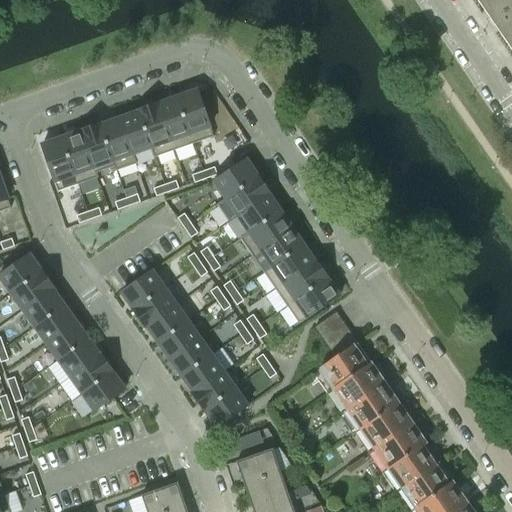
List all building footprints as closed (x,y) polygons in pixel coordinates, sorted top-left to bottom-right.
[(511,0),(476,0),(507,44),(511,40),(511,0)] [(197,91),(177,98),(193,144),(213,137),(197,91)] [(177,98),(157,105),(173,151),(193,144),(177,98)] [(157,105),(138,111),(154,157),(173,151),(157,105)] [(119,118),(135,164),(136,164),(133,155),(150,149),(153,158),(154,157),(138,111),(136,112),(119,118)] [(102,124),(100,125),(116,171),(135,164),(119,118),(118,118),(102,124)] [(100,125),(80,132),(96,178),(97,177),(96,173),(113,167),(115,171),(116,171),(100,125)] [(80,132),(61,138),(77,184),(96,178),(80,132)] [(61,138),(41,146),(57,191),(77,184),(61,138)] [(235,167),(213,182),(224,199),(216,204),(217,205),(257,178),(245,160),(235,167)] [(214,167),(202,171),(205,179),(216,175),(214,167)] [(202,171),(191,175),(194,183),(205,179),(202,171)] [(257,178),(217,205),(228,222),(269,195),(257,178)] [(0,179),(0,211),(10,208),(0,179)] [(175,181),(164,185),(167,193),(178,189),(175,181)] [(164,185),(153,189),(155,197),(162,194),(167,193),(164,185)] [(137,194),(125,198),(128,206),(139,202),(137,194)] [(228,222),(227,223),(238,240),(240,239),(280,211),(269,195),(228,222)] [(125,198),(114,202),(117,210),(128,206),(125,198)] [(98,208),(87,212),(90,220),(101,216),(98,208)] [(280,211),(240,239),(251,256),(292,228),(280,211)] [(87,212),(76,216),(78,224),(90,220),(87,212)] [(183,214),(177,218),(183,228),(190,224),(183,214)] [(190,224),(183,228),(190,238),(197,233),(190,224)] [(292,228),(251,256),(263,273),(303,245),(292,228)] [(11,239),(0,242),(0,244),(2,250),(14,246),(11,239)] [(303,245),(263,273),(275,289),(315,262),(303,245)] [(206,247),(199,252),(206,262),(213,257),(206,247)] [(193,253),(186,258),(193,268),(200,263),(193,253)] [(28,255),(0,275),(0,280),(10,294),(41,272),(28,255)] [(213,257),(206,262),(213,272),(220,267),(213,257)] [(275,289),(265,296),(277,313),(286,306),(326,279),(315,262),(275,289)] [(200,263),(193,268),(200,277),(207,273),(200,263)] [(152,271),(121,293),(133,310),(164,288),(152,271)] [(41,272),(10,294),(22,311),(52,289),(41,272)] [(326,279),(286,306),(298,324),(338,296),(326,279)] [(229,281),(222,286),(229,296),(236,291),(229,281)] [(216,287),(209,291),(216,301),(223,297),(216,287)] [(164,288),(133,310),(145,327),(176,305),(164,288)] [(52,289),(22,311),(34,327),(64,306),(52,289)] [(236,291),(229,296),(236,305),(243,301),(236,291)] [(223,297),(216,301),(223,311),(230,306),(223,297)] [(176,305),(145,327),(157,343),(188,322),(176,305)] [(64,306),(34,327),(45,344),(76,322),(64,306)] [(314,328),(320,336),(342,322),(335,313),(314,328)] [(252,315),(245,319),(252,329),(259,325),(252,315)] [(239,321),(232,325),(239,335),(246,330),(239,321)] [(76,322),(45,344),(57,361),(88,339),(76,322)] [(188,322),(157,343),(169,360),(199,338),(188,322)] [(342,322),(320,336),(327,347),(349,332),(342,322)] [(259,325),(252,329),(259,339),(266,334),(259,325)] [(246,330),(239,335),(246,345),(253,340),(246,330)] [(349,332),(327,347),(335,358),(357,343),(349,332)] [(199,338),(169,360),(181,377),(211,355),(199,338)] [(88,339),(57,361),(69,377),(100,356),(88,339)] [(357,343),(335,358),(319,370),(332,389),(370,363),(357,343)] [(211,355),(181,377),(192,393),(223,372),(233,365),(221,348),(211,355)] [(262,354),(255,359),(262,369),(269,364),(262,354)] [(69,377),(61,383),(73,400),(81,394),(111,372),(100,356),(69,377)] [(370,363),(332,389),(346,409),(384,383),(370,363)] [(269,364),(262,369),(269,379),(276,374),(269,364)] [(111,372),(81,394),(93,411),(124,390),(111,372)] [(223,372),(192,393),(204,410),(235,388),(223,372)] [(14,377),(6,380),(10,391),(18,389),(14,377)] [(384,383),(346,409),(360,429),(398,403),(384,383)] [(235,388),(204,410),(216,427),(247,406),(235,388)] [(18,389),(10,391),(14,403),(22,400),(18,389)] [(5,395),(0,396),(0,404),(2,409),(9,407),(5,395)] [(398,403),(360,429),(373,449),(411,423),(398,403)] [(9,407),(2,409),(6,421),(13,418),(9,407)] [(282,407),(272,415),(277,423),(288,416),(282,407)] [(28,417),(20,420),(24,431),(32,429),(28,417)] [(411,423),(373,449),(387,468),(425,442),(411,423)] [(32,429),(24,431),(28,443),(36,440),(32,429)] [(237,447),(263,442),(261,431),(235,436),(237,447)] [(19,434),(11,436),(15,448),(23,445),(19,434)] [(425,442),(387,468),(401,488),(438,462),(425,442)] [(23,445),(15,448),(19,459),(27,456),(26,453),(23,445)] [(236,462),(244,484),(279,472),(271,450),(236,462)] [(438,462),(401,488),(414,508),(452,481),(438,462)] [(32,472),(25,475),(29,486),(36,483),(32,472)] [(279,472),(244,484),(251,505),(286,493),(279,472)] [(452,481),(414,508),(416,511),(450,511),(466,502),(452,481)] [(36,483),(29,486),(33,498),(40,495),(36,483)] [(141,496),(146,511),(167,511),(184,506),(176,483),(141,496)] [(293,511),(286,493),(251,505),(253,511),(293,511)] [(9,511),(3,495),(0,496),(0,511),(9,511)] [(472,511),(466,502),(450,511),(472,511)]
